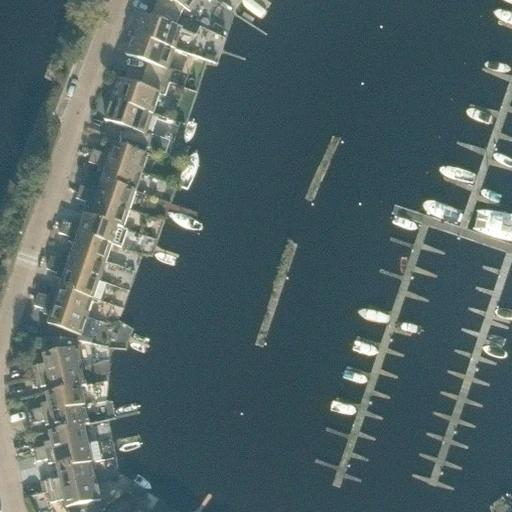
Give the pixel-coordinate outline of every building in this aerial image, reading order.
[(191,12),(199,0),(158,0),(156,5),(181,17),(185,8),(191,12)] [(176,26),(181,17),(156,5),(150,17),(142,14),(135,36),(176,49),(183,28),(176,26)] [(169,69),(176,49),(135,36),(128,57),(148,64),(144,75),(170,84),(175,71),(169,69)] [(166,97),(170,84),(144,75),(141,86),(120,79),(113,100),(154,114),(160,95),(166,97)] [(147,133),(154,114),(113,100),(106,121),(126,128),(122,140),(148,148),(153,135),(147,133)] [(149,155),(120,146),(116,144),(114,153),(106,150),(104,154),(94,151),(92,157),(143,174),(149,155)] [(137,192),(143,174),(92,157),(90,163),(100,167),(99,171),(106,174),(104,181),(137,192)] [(131,210),(137,192),(104,181),(101,189),(94,186),(92,191),(82,187),(79,193),(131,210)] [(124,229),(131,210),(79,193),(77,200),(88,203),(86,207),(94,210),(92,217),(92,218),(119,227),(124,229)] [(92,218),(92,217),(87,215),(84,224),(76,221),(75,225),(64,222),(62,228),(113,245),(119,227),(92,218)] [(107,263),(113,245),(62,228),(60,234),(71,238),(69,242),(77,245),(74,252),(107,263)] [(101,281),(107,263),(74,252),(72,260),(64,257),(62,262),(52,258),(50,264),(101,281)] [(95,300),(101,281),(50,264),(48,271),(58,274),(57,278),(65,281),(62,289),(95,300)] [(88,318),(95,300),(62,289),(59,296),(52,294),(50,298),(40,294),(37,301),(88,318)] [(82,336),(88,318),(37,301),(35,307),(46,310),(44,315),(52,317),(49,325),(51,326),(46,340),(78,342),(80,336),(82,336)] [(34,378),(83,367),(78,348),(45,356),(47,364),(32,367),(34,378)] [(82,388),(87,387),(83,367),(34,378),(37,389),(51,386),(53,393),(53,394),(82,387),(82,388)] [(86,406),(82,388),(82,387),(53,394),(53,393),(48,394),(50,403),(42,404),(43,409),(32,411),(33,418),(86,406)] [(85,426),(90,425),(86,406),(33,418),(35,424),(46,422),(47,426),(55,424),(56,432),(85,426)] [(89,444),(85,426),(56,432),(51,433),(53,441),(45,443),(46,448),(35,450),(36,456),(89,444)] [(59,471),(93,463),(89,444),(36,456),(38,463),(49,460),(50,465),(58,463),(59,471)] [(49,493),(97,482),(93,463),(59,471),(61,479),(47,482),(49,493)] [(98,502),(101,501),(97,482),(49,493),(51,504),(66,501),(68,509),(69,509),(70,511),(99,511),(101,511),(98,502)]
